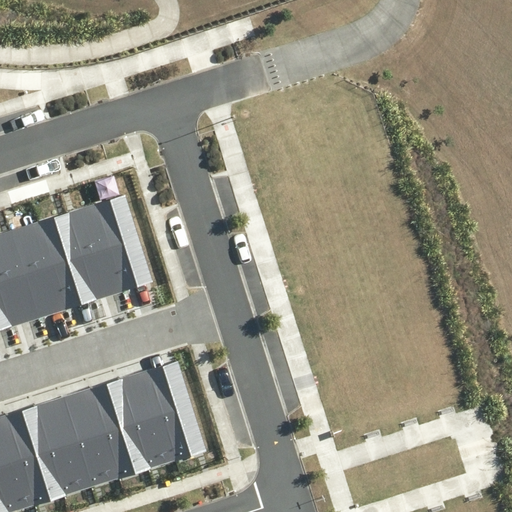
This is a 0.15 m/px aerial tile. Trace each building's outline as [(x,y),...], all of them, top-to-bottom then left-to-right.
[(152,282),(124,195),(96,203),(124,291),(152,282)] [(124,291),(96,203),(67,212),(95,300),(124,291)] [(95,300),(67,212),(39,221),(67,309),(95,300)] [(67,309),(39,221),(9,231),(37,318),(67,309)] [(37,318),(9,231),(0,233),(0,298),(9,327),(37,318)] [(0,330),(9,327),(0,298),(0,330)] [(176,461),(207,452),(178,361),(147,370),(176,461)] [(149,470),(176,461),(147,370),(120,379),(149,470)] [(121,479),(149,470),(120,379),(92,388),(121,479)] [(93,488),(121,479),(92,388),(63,397),(93,488)] [(66,496),(93,488),(63,397),(36,405),(66,496)] [(38,505),(66,496),(36,405),(9,414),(38,505)] [(0,486),(8,511),(16,511),(38,505),(9,414),(0,416),(0,486)] [(0,511),(8,511),(0,486),(0,511)]
